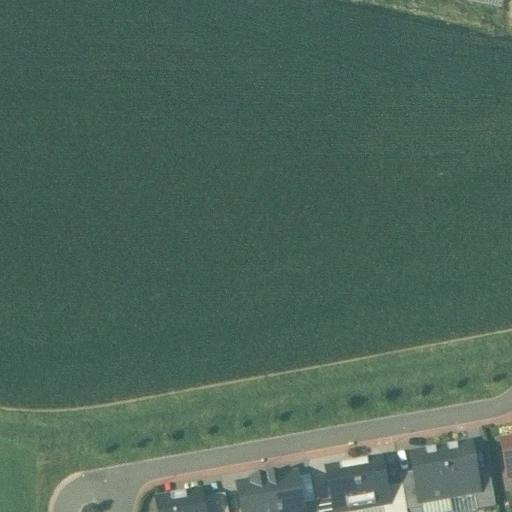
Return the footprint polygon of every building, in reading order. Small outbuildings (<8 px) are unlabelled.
[(511,443),(501,446),(508,483),(511,482),(511,443)] [(470,447),(441,453),(449,502),(474,497),(479,496),(475,477),(470,447)] [(441,453),(411,458),(414,476),(420,507),(421,507),(449,502),(441,453)] [(381,463),(354,468),(362,511),(382,508),(389,507),(386,491),(381,463)] [(354,468),(326,473),(332,503),(333,511),(359,511),(362,511),(354,468)] [(489,474),(475,477),(479,496),(474,497),(476,511),(482,511),(496,510),(489,474)] [(415,511),(422,511),(421,507),(420,507),(414,476),(400,478),(402,488),(406,511),(415,511)] [(297,479),(267,484),(272,511),(302,511),(302,508),(297,479)] [(272,511),(267,484),(238,490),(241,511),(272,511)] [(406,511),(402,488),(386,491),(389,507),(382,508),(382,511),(406,511)] [(200,496),(157,504),(158,511),(203,511),(201,502),(200,496)] [(203,511),(227,511),(225,498),(201,502),(203,511)] [(333,511),(332,503),(316,506),(317,511),(333,511)]
